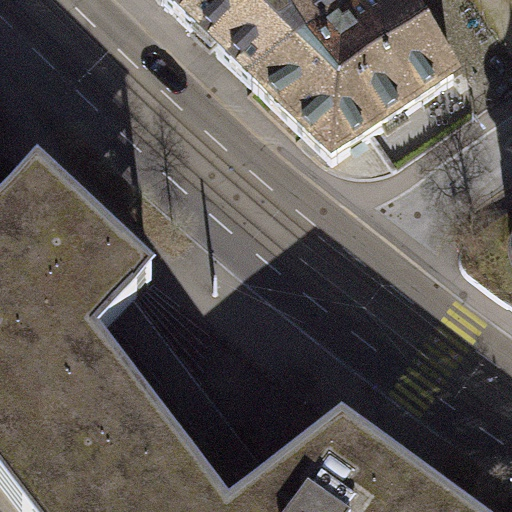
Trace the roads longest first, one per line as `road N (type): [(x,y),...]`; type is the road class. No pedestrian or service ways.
road 1 (secondary): [(23,0),(208,181),(320,277)]
road 2 (secondary): [(320,277),(511,417)]
road 3 (residential): [(320,277),(511,147)]
